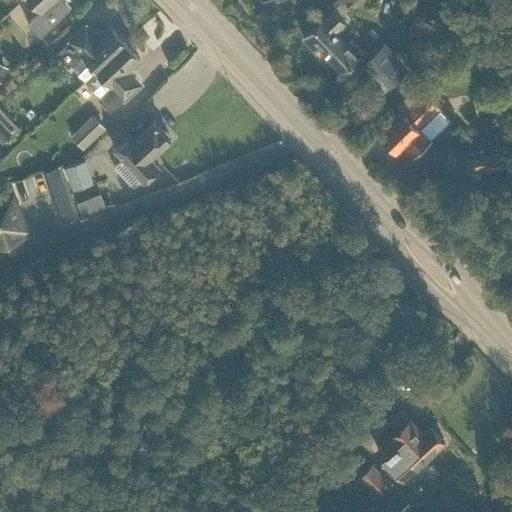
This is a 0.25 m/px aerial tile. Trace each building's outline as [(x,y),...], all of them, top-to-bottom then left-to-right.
[(31,0),(41,10),(27,24),(39,37),(69,9),(60,0),(31,0)] [(345,21),(340,15),(348,7),(341,0),(339,0),(321,18),(323,19),(302,38),(314,51),(319,46),(343,71),(358,57),(363,63),(362,64),(385,89),(403,72),(380,47),(368,59),(351,40),(346,44),(334,31),(345,21)] [(461,15),(450,25),(464,41),(475,31),(461,15)] [(71,65),(85,80),(125,43),(109,27),(99,37),(96,34),(94,35),(86,26),(56,55),(68,68),(71,65)] [(125,43),(85,80),(100,95),(97,98),(110,111),(139,83),(131,74),(132,73),(129,69),(140,59),(125,43)] [(0,62),(0,81),(1,82),(8,67),(0,62)] [(401,113),(378,135),(396,153),(403,146),(412,156),(428,141),(425,138),(447,117),(441,110),(440,111),(424,94),(426,92),(419,84),(396,105),(404,113),(402,114),(401,113)] [(477,115),(497,110),(493,95),(473,100),(477,115)] [(0,107),(0,140),(2,142),(18,127),(0,107)] [(92,115),(71,135),(83,148),(104,127),(92,115)] [(131,133),(113,149),(143,181),(160,166),(151,156),(170,140),(154,122),(135,138),(131,133)] [(498,150),(466,156),(468,172),(471,171),(471,173),(501,169),(501,166),(498,150)] [(85,160),(65,167),(72,189),(93,182),(85,160)] [(58,166),(42,172),(51,195),(55,194),(66,190),(59,167),(58,166)] [(100,193),(76,202),(81,216),(105,207),(100,193)] [(0,236),(24,228),(12,194),(0,198),(0,236)] [(381,428),(371,437),(401,470),(411,460),(416,466),(442,441),(430,429),(423,435),(400,411),(381,428)] [(372,463),(350,483),(366,501),(388,480),(372,463)]
